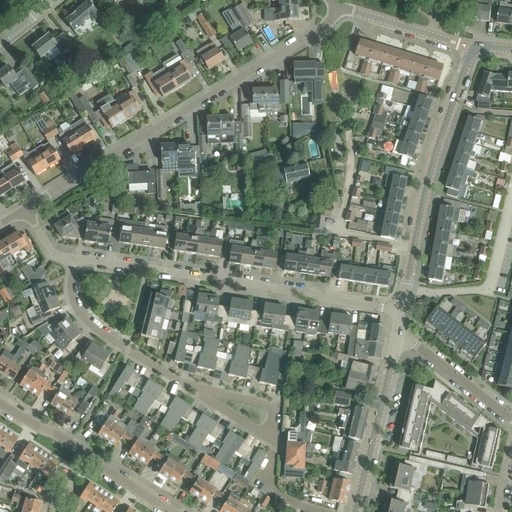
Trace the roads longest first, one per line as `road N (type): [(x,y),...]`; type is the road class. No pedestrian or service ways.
road 1 (residential): [(26,208),(312,32),(338,7)]
road 2 (tertiary): [(401,311),(427,176),(471,47)]
road 3 (residential): [(401,311),(148,268)]
road 4 (residential): [(187,387),(79,314),(69,293),(73,259)]
road 5 (tertiary): [(354,511),(398,334)]
road 6 (residential): [(398,334),(511,419)]
road 7 (residential): [(272,440),(269,405),(187,387)]
